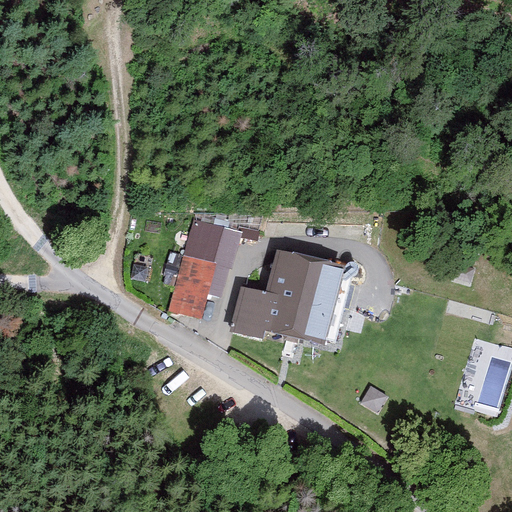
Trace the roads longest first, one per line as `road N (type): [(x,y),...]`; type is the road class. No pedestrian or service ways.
road 1 (track): [(0,185),(53,257),(97,291),(108,278),(129,217),(119,55),(125,1)]
road 2 (unclassified): [(97,291),(342,438),(434,511)]
